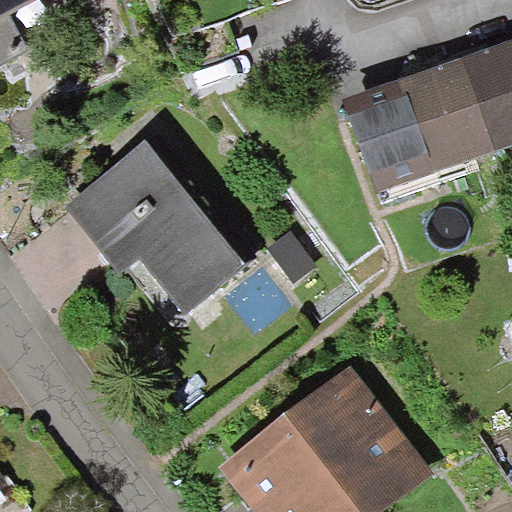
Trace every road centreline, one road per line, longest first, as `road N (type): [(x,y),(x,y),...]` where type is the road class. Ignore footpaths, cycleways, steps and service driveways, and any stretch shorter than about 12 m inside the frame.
road 1 (residential): [(0,301),(160,511)]
road 2 (residential): [(343,56),(491,0)]
